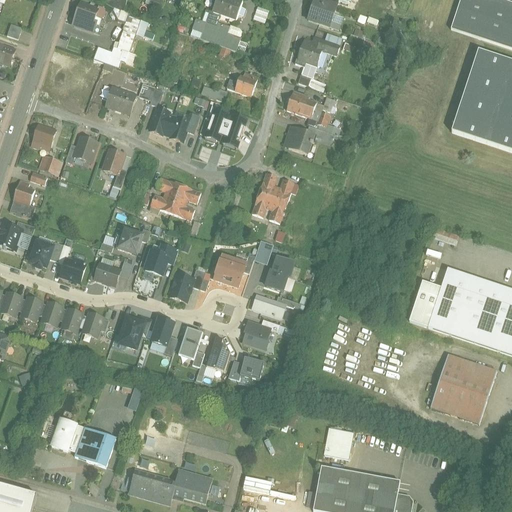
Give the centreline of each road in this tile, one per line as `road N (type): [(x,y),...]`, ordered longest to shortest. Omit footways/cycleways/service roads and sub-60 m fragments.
road 1 (residential): [(297,5),(256,152),(231,177),(212,177),(22,100)]
road 2 (residential): [(0,271),(82,299),(222,316)]
